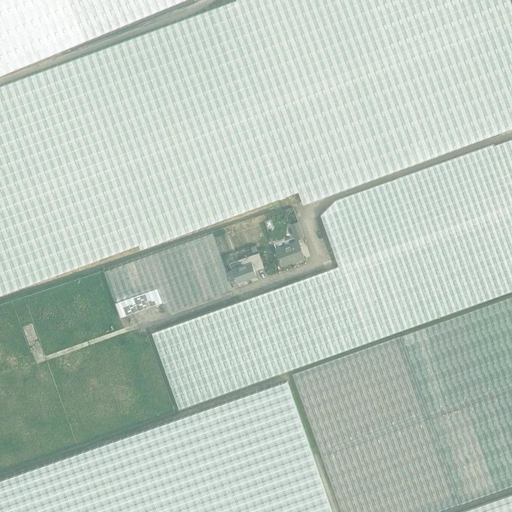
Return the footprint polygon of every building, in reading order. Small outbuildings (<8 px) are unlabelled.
[(237,0),(237,1),(0,86),(0,294),(139,244),(140,248),(279,198),(288,195),(294,193),(298,191),(303,205),(511,128),(511,7),(509,0),(237,0)] [(0,0),(0,76),(184,0),(0,0)] [(333,269),(152,333),(179,409),(288,370),(290,369),(511,290),(511,138),(492,146),(492,144),(334,201),(319,216),(338,267),(333,269)] [(271,219),(264,222),(267,229),(273,227),(271,219)] [(296,240),(303,237),(297,223),(290,225),(296,240)] [(105,272),(116,303),(157,288),(162,303),(165,314),(232,290),(230,282),(226,272),(212,233),(105,272)] [(297,261),(304,259),(298,241),(276,249),(281,265),(297,260),(297,261)] [(232,270),(226,272),(230,282),(235,280),(236,283),(256,276),(254,271),(264,268),(258,253),(229,263),(232,270)] [(132,313),(162,303),(157,288),(116,303),(121,317),(132,313)] [(511,296),(510,297),(406,334),(292,374),(321,457),(340,511),(436,511),(453,506),(511,485),(511,296)] [(101,441),(0,477),(0,511),(338,511),(290,374),(224,398),(101,441)] [(511,511),(511,494),(459,511),(511,511)]
